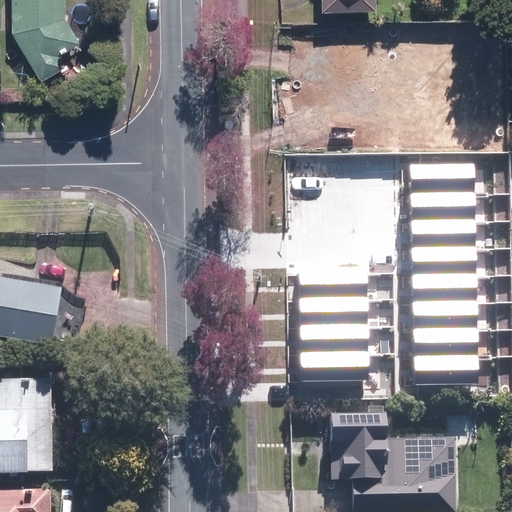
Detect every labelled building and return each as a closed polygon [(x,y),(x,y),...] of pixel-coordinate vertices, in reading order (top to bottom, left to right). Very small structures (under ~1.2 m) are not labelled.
[(59,0),(8,0),(8,34),(37,82),(60,68),(53,57),(74,44),(59,20),(59,0)] [(369,11),(369,0),(317,0),(318,12),(369,11)] [(414,116),(444,76),(407,49),(397,63),(379,51),(376,54),(369,48),(340,88),(348,93),(332,115),(370,142),(387,118),(391,121),(401,107),(414,116)] [(411,165),(411,192),(475,191),(474,163),(411,165)] [(411,192),(411,219),(476,219),(475,191),(411,192)] [(411,219),(412,247),(476,246),(476,219),(411,219)] [(412,247),(412,274),(476,273),(476,246),(412,247)] [(299,270),(300,298),(367,297),(366,270),(299,270)] [(413,276),(413,301),(477,299),(476,273),(412,274),(413,276)] [(0,283),(0,340),(41,349),(52,294),(0,283)] [(300,298),(300,325),(367,323),(367,297),(300,298)] [(413,301),(414,328),(478,326),(477,299),(413,301)] [(300,325),(301,353),(368,351),(367,323),(300,325)] [(414,328),(415,356),(478,355),(478,326),(414,328)] [(301,353),(301,383),(369,381),(368,351),(301,353)] [(478,355),(415,356),(415,385),(479,385),(478,355)] [(0,474),(46,473),(43,384),(0,385),(0,474)] [(351,479),(351,511),(452,511),(452,440),(381,440),(381,415),(327,416),(327,444),(332,444),(332,479),(351,479)] [(44,511),(44,493),(0,494),(0,511),(44,511)]
